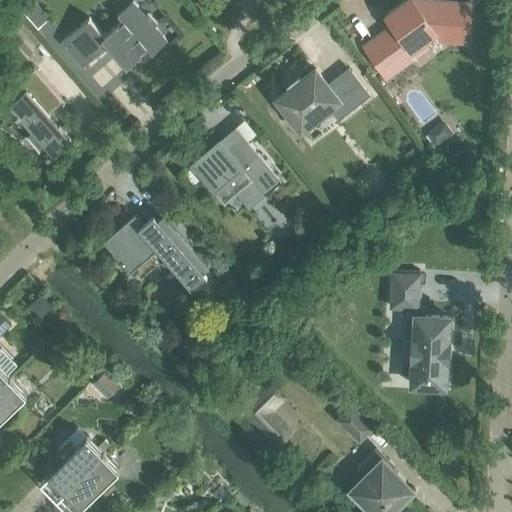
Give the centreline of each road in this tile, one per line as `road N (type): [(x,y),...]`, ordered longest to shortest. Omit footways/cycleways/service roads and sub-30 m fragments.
road 1 (residential): [(0,276),(86,194),(330,0)]
road 2 (residential): [(511,188),(496,507)]
